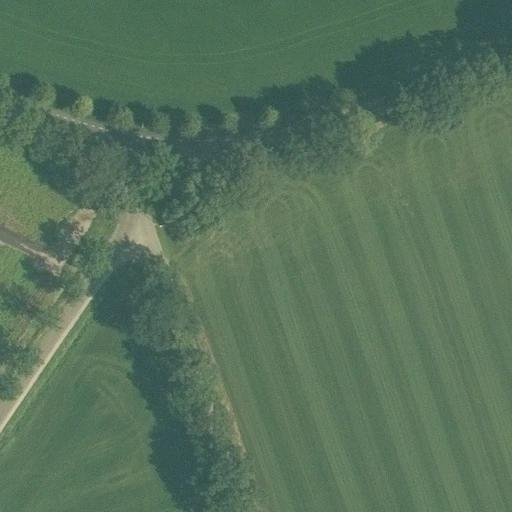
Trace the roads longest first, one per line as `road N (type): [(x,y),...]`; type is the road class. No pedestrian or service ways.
road 1 (tertiary): [(119,149),(296,138),(511,55)]
road 2 (unclassified): [(242,511),(146,227)]
road 3 (unclassified): [(0,413),(110,255),(146,227)]
road 4 (tertiary): [(119,149),(0,100)]
